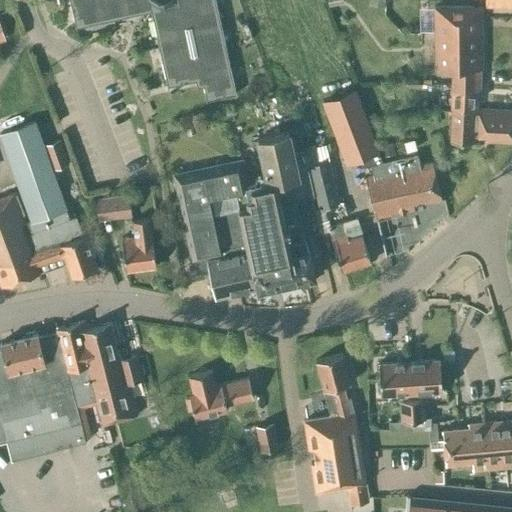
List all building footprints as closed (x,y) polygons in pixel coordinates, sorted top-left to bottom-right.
[(69,0),(75,28),(150,11),(167,86),(195,80),(197,87),(203,86),(206,100),(235,94),(214,0),(69,0)] [(481,6),(433,7),(434,69),(451,69),(451,90),(451,109),(449,141),(476,142),(477,136),(487,137),(487,142),(511,142),(511,110),(478,109),(477,109),(478,94),(480,94),(480,89),(480,69),(481,69),(481,6)] [(354,89),(323,101),(346,162),(359,157),(377,150),(354,89)] [(295,116),(283,120),(285,128),(297,125),(295,116)] [(34,120),(0,132),(0,139),(29,220),(27,221),(23,222),(26,233),(69,218),(66,209),(51,167),(43,145),(41,139),(37,128),(34,120)] [(292,153),(287,132),(257,138),(267,181),(245,186),(239,160),(174,175),(192,258),(193,258),(195,266),(208,267),(214,296),(256,287),(257,290),(269,287),(270,294),(280,292),(279,285),(296,281),(297,284),(313,280),(312,277),(314,277),(308,249),(307,249),(296,200),(313,196),(303,151),(292,153)] [(59,139),(43,145),(51,167),(67,162),(59,139)] [(406,151),(415,149),(413,139),(403,141),(406,151)] [(379,145),(382,157),(394,154),(392,142),(379,145)] [(377,150),(359,157),(361,167),(371,164),(373,175),(364,177),(374,220),(414,211),(412,205),(424,202),(424,204),(441,200),(432,161),(419,164),(417,154),(382,162),(377,150)] [(339,202),(328,159),(307,164),(318,208),(339,202)] [(16,191),(0,197),(0,285),(0,286),(40,272),(37,264),(26,233),(23,222),(27,221),(16,191)] [(97,220),(131,216),(128,193),(94,198),(97,220)] [(314,210),(317,228),(328,226),(325,208),(314,210)] [(69,218),(26,233),(37,264),(64,255),(71,275),(96,267),(84,234),(82,235),(76,215),(69,218)] [(125,270),(155,266),(151,238),(148,218),(132,220),(134,237),(121,239),(125,270)] [(347,238),(346,235),(342,222),(326,227),(331,240),(341,271),(370,261),(361,234),(347,238)] [(85,321),(56,328),(57,331),(56,331),(72,389),(75,401),(76,405),(95,400),(97,404),(102,424),(136,415),(128,382),(141,379),(135,355),(119,359),(109,322),(87,328),(85,321)] [(0,442),(6,441),(11,460),(85,441),(75,402),(75,401),(72,389),(56,331),(37,336),(37,333),(0,342),(0,344),(1,346),(0,346),(0,442)] [(349,382),(341,353),(315,360),(329,416),(304,420),(308,449),(313,448),(315,462),(310,463),(315,491),(346,486),(349,504),(367,501),(353,413),(349,397),(345,398),(342,384),(349,382)] [(439,359),(408,361),(412,420),(412,429),(428,429),(430,429),(429,422),(429,419),(423,420),(421,398),(419,398),(419,392),(441,391),(439,359)] [(412,420),(408,361),(377,363),(379,394),(401,393),(402,400),(399,400),(401,421),(412,420)] [(215,385),(211,369),(188,375),(192,393),(188,394),(194,416),(226,408),(225,404),(252,397),(247,377),(215,385)] [(511,419),(501,420),(506,466),(511,465),(511,419)] [(412,420),(401,421),(395,421),(395,430),(412,430),(412,429),(412,420)] [(487,468),(506,466),(501,420),(482,422),(487,468)] [(278,447),(272,422),(254,426),(260,451),(278,447)] [(430,429),(428,429),(429,441),(438,440),(436,422),(429,422),(430,429)] [(487,468),(482,422),(468,424),(468,427),(442,430),(445,464),(471,461),(472,470),(487,468)] [(433,471),(434,483),(443,482),(442,470),(433,471)] [(143,502),(139,494),(125,499),(129,508),(143,502)] [(406,495),(404,511),(511,511),(511,505),(492,503),(491,509),(438,504),(439,498),(406,495)]
